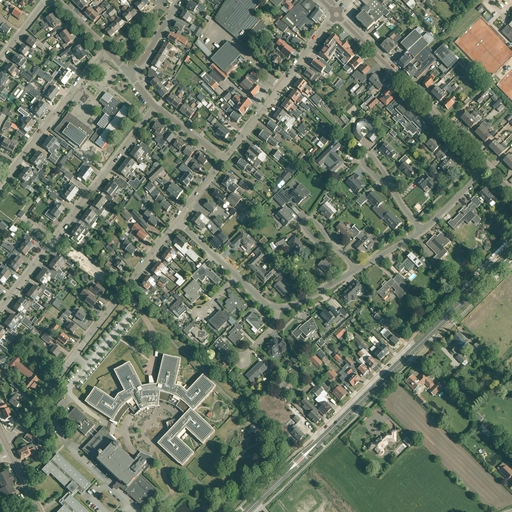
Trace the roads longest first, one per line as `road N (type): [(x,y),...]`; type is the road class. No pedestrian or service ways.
road 1 (secondary): [(246,511),(511,253)]
road 2 (residential): [(5,444),(177,221)]
road 3 (residential): [(0,309),(155,105)]
road 4 (tertiary): [(488,167),(336,14)]
road 5 (residential): [(223,159),(336,14)]
road 6 (residential): [(0,182),(106,51)]
